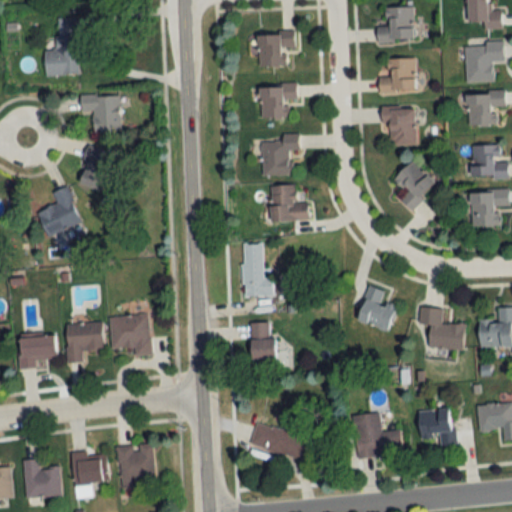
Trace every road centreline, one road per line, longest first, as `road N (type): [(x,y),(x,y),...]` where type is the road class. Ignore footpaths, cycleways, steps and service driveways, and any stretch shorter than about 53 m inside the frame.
road 1 (tertiary): [(184,0),(203,511)]
road 2 (residential): [(511,267),(418,264),(375,241),(348,206),(338,177),(329,0)]
road 3 (residential): [(260,511),(511,491)]
road 4 (residential): [(0,417),(199,394)]
